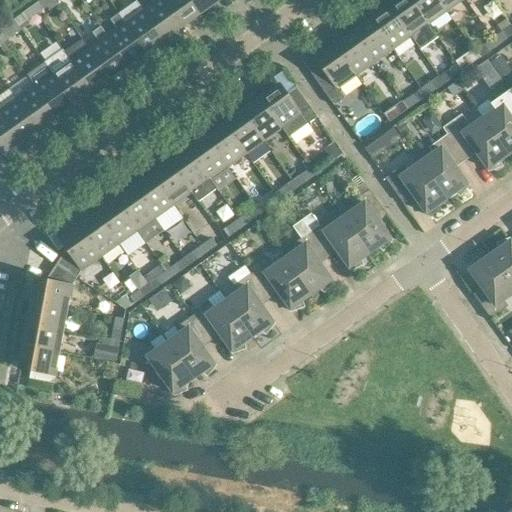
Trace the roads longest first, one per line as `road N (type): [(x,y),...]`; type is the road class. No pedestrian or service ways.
road 1 (residential): [(0,216),(306,0)]
road 2 (residential): [(214,412),(421,265)]
road 3 (residential): [(511,391),(421,265)]
road 4 (residential): [(122,511),(0,487)]
